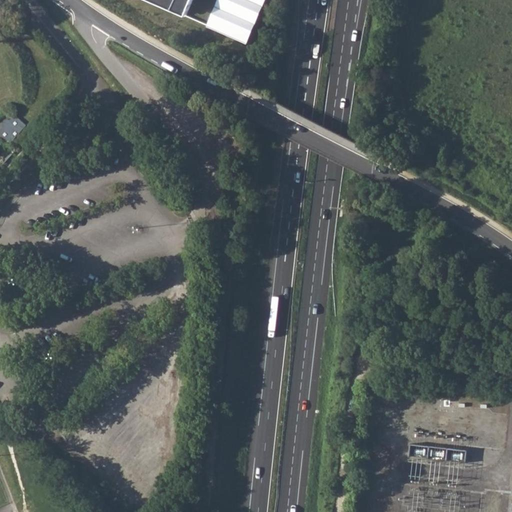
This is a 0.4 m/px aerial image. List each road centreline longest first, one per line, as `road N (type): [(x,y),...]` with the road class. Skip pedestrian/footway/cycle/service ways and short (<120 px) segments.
road 1 (motorway): [(287,511),(348,0)]
road 2 (residential): [(511,249),(74,0)]
road 3 (motorway): [(308,66),(258,511)]
road 4 (track): [(511,372),(370,363),(356,375),(341,511)]
road 5 (track): [(215,222),(228,261),(228,336),(210,511)]
